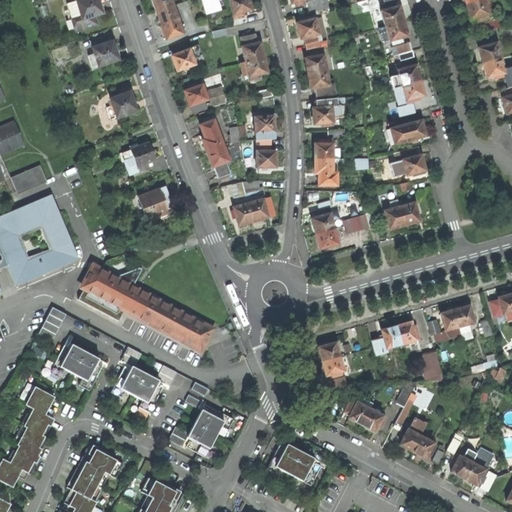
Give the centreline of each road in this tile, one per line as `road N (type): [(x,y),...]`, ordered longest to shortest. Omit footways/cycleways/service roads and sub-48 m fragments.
road 1 (residential): [(125,0),(213,241),(252,294)]
road 2 (residential): [(268,0),(290,92),(293,145),(292,232),(275,271)]
road 3 (residential): [(31,511),(63,435),(82,426),(223,494)]
road 4 (residential): [(277,399),(289,417),(472,511)]
road 5 (residential): [(473,151),(433,5)]
road 6 (residential): [(332,295),(463,259)]
road 7 (residential): [(473,151),(447,179),(463,259)]
